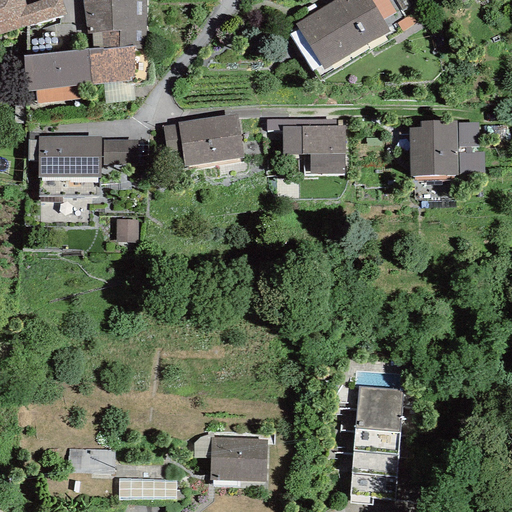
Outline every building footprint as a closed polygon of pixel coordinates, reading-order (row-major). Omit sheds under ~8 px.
[(24,0),(0,0),(0,34),(66,14),(60,0),(42,0),(26,6),(24,0)] [(82,0),(87,34),(91,33),(93,49),(23,55),(26,91),(35,90),(79,86),(90,84),(103,83),(131,80),(134,79),(134,49),(146,49),(145,0),(82,0)] [(334,0),(295,24),(323,70),(389,32),(383,20),(370,0),(334,0)] [(370,0),(383,20),(396,13),(387,0),(370,0)] [(397,23),(402,32),(416,23),(411,14),(397,23)] [(134,101),(131,80),(103,83),(105,105),(134,101)] [(81,99),(79,86),(35,90),(37,104),(81,99)] [(177,124),(163,126),(166,152),(182,149),(184,166),(243,158),(237,114),(177,122),(177,124)] [(266,131),(282,130),(282,127),(336,126),(336,120),(266,120),(266,131)] [(457,175),(456,121),(420,122),(420,128),(408,128),(409,176),(457,175)] [(477,123),(458,123),(458,147),(465,147),(471,147),(477,147),(477,123)] [(336,126),(282,127),(282,130),(282,155),(309,155),(309,174),(344,174),(344,125),(336,126)] [(37,160),(37,178),(100,177),(101,137),(38,136),(37,140),(37,160)] [(28,160),(37,160),(37,140),(28,140),(28,160)] [(138,140),(103,140),(103,165),(138,165),(138,140)] [(465,153),(459,153),(459,174),(484,174),(483,152),(471,153),(465,153)] [(137,242),(138,220),(117,220),(117,242),(137,242)] [(393,501),(401,391),(358,387),(349,496),(393,501)] [(210,438),(213,438),(212,434),(199,438),(193,443),(193,458),(210,458),(210,438)] [(213,438),(210,438),(210,458),(209,480),(266,482),(267,440),(213,438)] [(114,451),(69,449),(68,473),(115,474),(114,451)]
